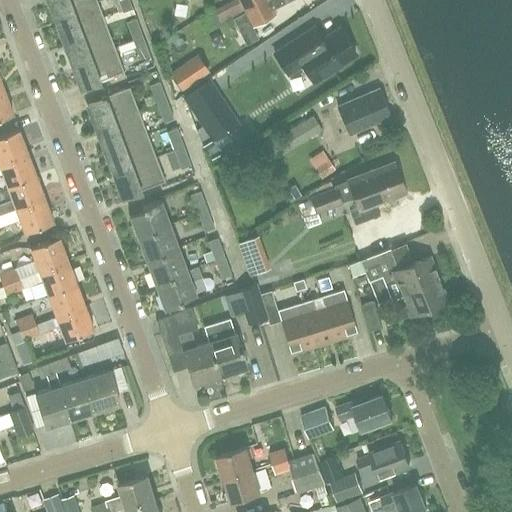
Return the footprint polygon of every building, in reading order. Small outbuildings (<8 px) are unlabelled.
[(54,15),(94,0),(48,0),(50,2),(46,4),(47,5),(50,4),(54,15)] [(63,38),(105,23),(96,0),(94,0),(54,15),(58,26),(55,27),(55,29),(59,27),(63,38)] [(128,0),(117,0),(122,12),(132,9),(128,0)] [(231,0),(214,9),(220,21),(244,9),(245,10),(264,0),(231,0)] [(264,0),(245,10),(253,26),(276,14),(273,8),(290,0),(264,0)] [(133,40),(142,36),(135,18),(125,21),(133,40)] [(71,62),(114,46),(105,23),(63,38),(67,49),(63,50),(64,52),(67,51),(71,62)] [(275,53),(287,72),(302,62),(312,79),(354,52),(339,29),(321,41),(313,29),(275,53)] [(142,36),(133,40),(140,59),(149,55),(142,36)] [(114,46),(71,62),(75,72),(72,74),(73,75),(76,74),(81,88),(99,82),(98,79),(123,70),(114,46)] [(172,73),(181,88),(207,71),(197,56),(172,73)] [(202,148),(212,164),(247,141),(236,124),(237,124),(208,79),(184,95),(202,124),(195,129),(202,148)] [(156,103),(166,100),(159,81),(149,85),(156,103)] [(95,125),(137,109),(128,85),(100,96),(101,98),(87,104),(90,112),(87,114),(88,115),(91,114),(95,125)] [(349,133),(390,116),(378,88),(337,106),(349,133)] [(4,89),(0,89),(0,116),(13,112),(4,89)] [(166,100),(156,103),(163,122),(173,118),(166,100)] [(104,148),(146,132),(137,109),(95,125),(99,136),(95,137),(96,138),(100,137),(104,148)] [(269,161),(322,130),(312,115),(260,146),(269,161)] [(174,150),(183,146),(176,127),(166,131),(174,150)] [(0,162),(27,152),(17,128),(0,134),(0,162)] [(112,171),(155,155),(146,132),(104,148),(108,159),(104,160),(105,162),(108,161),(112,171)] [(183,146),(174,150),(181,168),(190,165),(183,146)] [(0,168),(6,186),(35,175),(27,152),(0,162),(0,168)] [(155,155),(112,171),(116,182),(113,183),(114,185),(117,184),(122,198),(140,191),(139,189),(164,179),(155,155)] [(358,207),(407,188),(397,160),(347,179),(347,180),(335,185),(309,195),(314,210),(341,200),(342,202),(354,198),(358,207)] [(44,198),(35,175),(6,186),(11,199),(0,202),(0,214),(15,209),(44,198)] [(206,207),(200,191),(190,194),(196,211),(206,207)] [(52,220),(44,198),(15,209),(23,231),(52,220)] [(137,235),(168,223),(159,198),(141,205),(142,208),(128,213),(137,235)] [(196,211),(197,213),(204,231),(214,227),(206,207),(196,211)] [(146,259),(178,247),(168,223),(137,235),(146,259)] [(38,270),(66,259),(57,235),(29,246),(38,270)] [(266,266),(254,236),(238,242),(249,272),(266,266)] [(214,259),(224,256),(217,237),(207,241),(214,259)] [(272,239),(262,242),(272,273),(282,270),(272,239)] [(155,283),(198,266),(197,263),(186,267),(178,247),(146,259),(155,283)] [(390,297),(401,292),(438,277),(429,255),(397,268),(389,248),(360,259),(368,281),(381,276),(385,284),(390,297)] [(224,256),(214,259),(221,278),(231,274),(224,256)] [(47,293),(75,282),(66,259),(38,270),(38,271),(42,281),(47,293)] [(198,266),(155,283),(165,307),(183,301),(181,297),(195,291),(190,278),(201,274),(198,266)] [(0,280),(1,284),(18,278),(14,268),(0,272),(0,280)] [(21,289),(42,281),(38,271),(18,279),(18,278),(1,284),(5,295),(21,289)] [(327,277),(317,280),(320,291),(330,288),(327,277)] [(401,292),(401,293),(406,305),(395,309),(399,319),(447,300),(438,277),(401,292)] [(306,288),(303,279),(292,282),(295,291),(306,288)] [(55,316),(84,305),(75,282),(47,293),(55,316)] [(259,294),(256,285),(237,291),(244,313),(262,307),(263,307),(259,294)] [(324,306),(334,339),(357,332),(344,288),(321,296),(324,306)] [(262,307),(264,313),(277,309),(271,290),(259,294),(263,307),(262,307)] [(312,346),(334,339),(324,306),(316,308),(313,298),(299,303),(312,346)] [(369,330),(381,326),(373,299),(361,303),(369,330)] [(281,321),(291,353),(312,346),(299,303),(277,309),(264,313),(268,325),(281,321)] [(84,305),(55,316),(64,339),(93,328),(84,305)] [(219,374),(209,341),(196,345),(191,330),(197,328),(189,307),(155,320),(166,355),(182,349),(192,383),(219,374)] [(19,330),(34,324),(31,313),(14,319),(19,330)] [(204,326),(209,341),(219,374),(246,366),(236,333),(234,333),(229,318),(217,321),(204,326)] [(38,334),(34,324),(19,330),(19,331),(23,341),(25,340),(39,335),(38,334)] [(0,360),(0,361),(12,357),(6,342),(0,344),(0,360)] [(77,352),(82,365),(104,358),(100,343),(77,352)] [(51,361),(55,374),(70,369),(66,356),(51,361)] [(12,357),(0,361),(6,376),(17,372),(12,357)] [(59,385),(55,374),(51,361),(36,366),(40,379),(46,377),(50,388),(34,393),(44,427),(70,418),(59,385)] [(83,377),(94,411),(119,403),(115,393),(127,389),(120,367),(108,370),(108,369),(83,377)] [(70,418),(94,411),(83,377),(59,385),(70,418)] [(12,409),(24,405),(18,391),(7,395),(12,409)] [(383,394),(367,400),(366,395),(336,406),(341,420),(356,414),(362,430),(393,418),(383,394)] [(24,405),(12,409),(8,411),(17,436),(33,430),(24,405)] [(309,438),(334,429),(325,406),(301,416),(309,438)] [(367,456),(357,460),(362,473),(373,469),(377,480),(399,472),(398,469),(410,464),(401,440),(366,453),(367,456)] [(224,479),(253,469),(246,446),(216,455),(224,479)] [(288,459),(285,448),(269,453),(272,464),(288,459)] [(324,482),(314,451),(288,459),(292,469),(298,490),(324,482)] [(318,461),(327,482),(344,476),(336,454),(318,461)] [(276,475),(292,469),(288,459),(272,464),(276,475)] [(253,469),(224,479),(231,502),(261,493),(253,469)] [(111,511),(127,507),(155,498),(147,474),(119,484),(122,494),(105,500),(106,502),(92,507),(93,511),(111,511)] [(335,504),(360,494),(352,475),(327,485),(335,504)] [(416,484),(381,498),(370,502),(373,511),(381,511),(386,510),(386,511),(421,511),(426,510),(416,484)] [(48,511),(64,511),(58,494),(44,500),(48,511)] [(65,511),(78,511),(73,495),(62,499),(65,511)] [(337,511),(365,511),(360,497),(336,507),(337,511)] [(159,511),(155,498),(127,507),(128,511),(159,511)]
